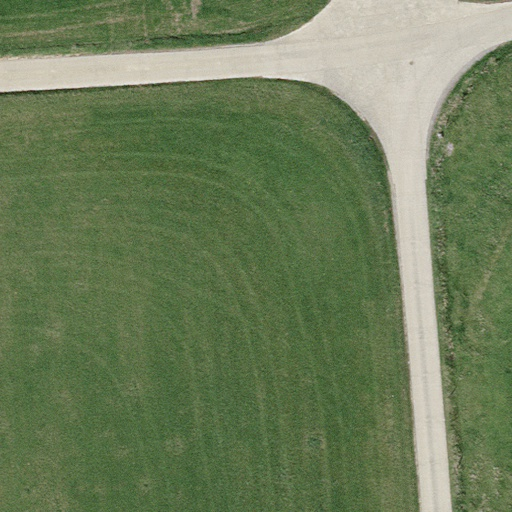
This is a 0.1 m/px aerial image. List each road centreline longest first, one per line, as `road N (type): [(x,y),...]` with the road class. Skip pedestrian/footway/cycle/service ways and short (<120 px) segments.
road 1 (track): [(0,81),(264,66),(511,28)]
road 2 (track): [(380,0),(391,48),(429,511)]
